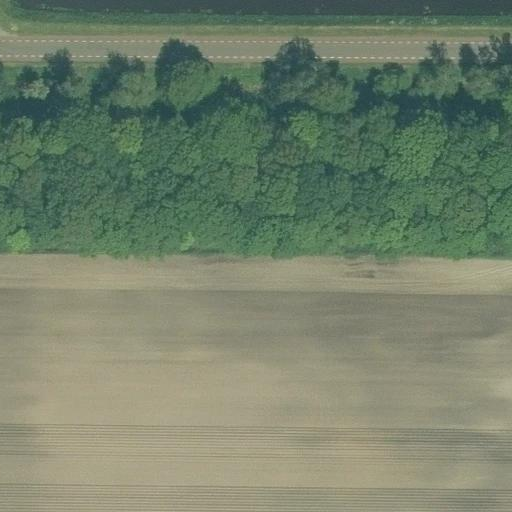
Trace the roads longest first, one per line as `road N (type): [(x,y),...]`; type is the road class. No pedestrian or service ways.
road 1 (unclassified): [(0,47),(511,50)]
road 2 (track): [(0,109),(511,109)]
